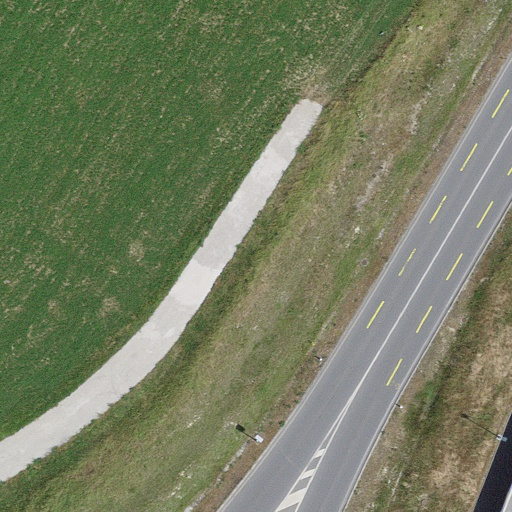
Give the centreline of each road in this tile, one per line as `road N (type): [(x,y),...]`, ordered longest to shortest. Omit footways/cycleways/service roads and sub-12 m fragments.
road 1 (track): [(0,465),(78,412),(167,325),(317,107)]
road 2 (primary): [(511,131),(372,364)]
road 3 (primary): [(372,364),(251,511)]
road 4 (primary): [(312,511),(372,364)]
